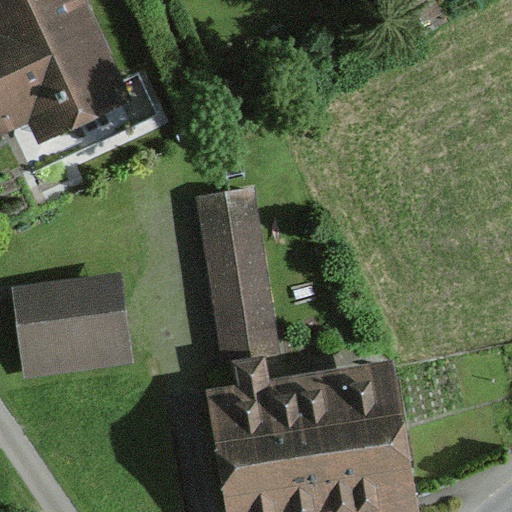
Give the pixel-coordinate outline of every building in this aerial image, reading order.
[(134,112),(81,0),(0,0),(0,45),(1,48),(0,48),(0,135),(33,121),(48,152),(134,112)] [(437,0),(389,0),(407,34),(445,15),(437,0)] [(255,187),(195,196),(220,359),(280,350),(255,187)] [(121,272),(12,287),(24,378),(134,363),(121,272)] [(419,511),(395,360),(208,390),(227,511),(419,511)]
